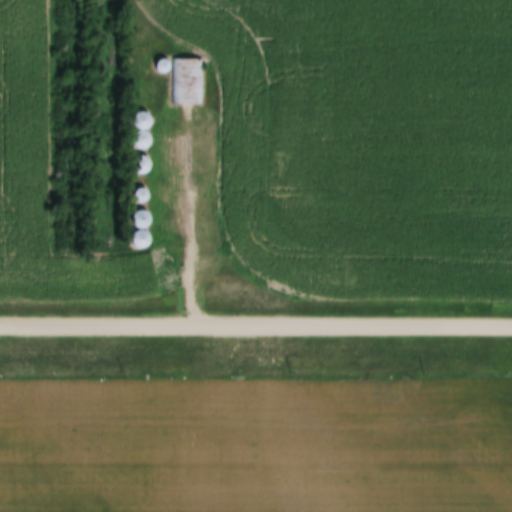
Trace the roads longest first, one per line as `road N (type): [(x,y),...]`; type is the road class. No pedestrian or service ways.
road 1 (residential): [(511,322),(0,321)]
road 2 (track): [(198,119),(195,322)]
